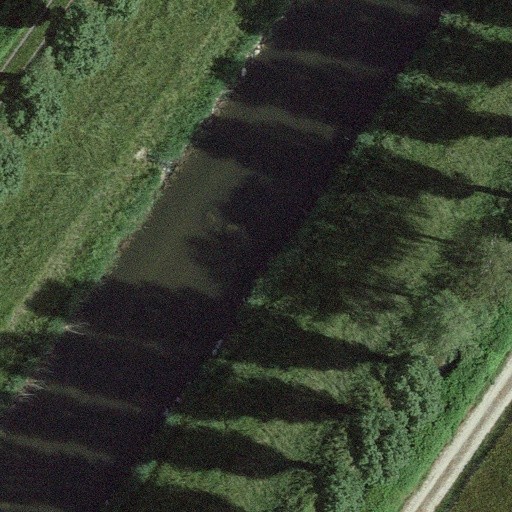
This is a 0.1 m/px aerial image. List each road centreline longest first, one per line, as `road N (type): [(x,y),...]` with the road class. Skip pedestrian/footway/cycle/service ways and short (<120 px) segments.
road 1 (track): [(511,258),(335,511)]
road 2 (track): [(0,139),(95,0)]
road 3 (track): [(511,377),(418,511)]
